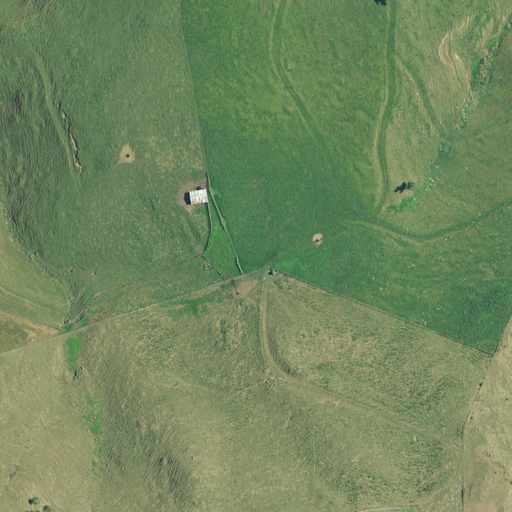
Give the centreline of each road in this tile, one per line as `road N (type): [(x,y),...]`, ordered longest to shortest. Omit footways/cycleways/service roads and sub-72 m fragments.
road 1 (track): [(377,221),(355,211),(334,175),(275,46),(285,0)]
road 2 (track): [(377,221),(391,92),(390,0)]
road 3 (track): [(511,203),(428,238),(377,221)]
